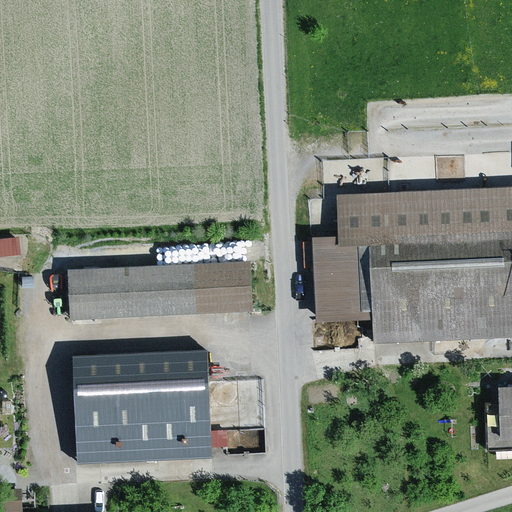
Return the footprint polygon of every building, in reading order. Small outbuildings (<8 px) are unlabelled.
[(511,190),(341,198),(343,237),(317,238),(321,324),(377,322),(378,343),(511,337),(511,190)] [(17,238),(0,240),(0,258),(19,256),(17,238)] [(257,264),(197,266),(199,315),(259,312),(257,264)] [(199,315),(197,266),(71,271),(73,320),(199,315)] [(211,353),(77,359),(82,463),(215,457),(211,353)] [(511,388),(501,389),(502,405),(488,405),(490,453),(511,451),(511,388)] [(8,399),(0,399),(0,420),(9,421),(8,399)] [(23,490),(3,491),(3,511),(21,511),(24,511),(23,490)]
